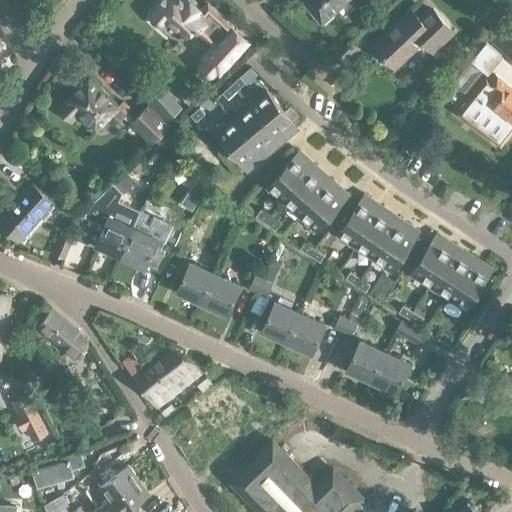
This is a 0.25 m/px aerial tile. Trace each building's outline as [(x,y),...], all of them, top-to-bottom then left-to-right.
[(187,0),(185,0),(182,4),(177,0),(166,0),(163,0),(158,5),(161,8),(155,13),(153,14),(152,16),(151,18),(151,21),(152,24),(154,26),(157,27),(160,27),(163,26),(164,24),(182,42),(194,31),(213,49),(203,60),(206,63),(204,64),(203,66),(203,69),(203,71),(204,73),(205,75),(207,76),(210,77),(214,77),(216,76),(217,75),(218,76),(228,66),(230,68),(251,43),(234,28),(232,30),(209,10),(201,17),(193,9),(195,6),(187,0)] [(299,0),(321,25),(350,0),(299,0)] [(431,5),(418,18),(409,9),(372,45),(393,68),(422,40),(433,52),(455,31),(431,5)] [(511,11),(510,13),(487,37),(511,60),(511,11)] [(240,75),(231,83),(237,90),(245,81),(240,75)] [(487,81),(461,112),(500,143),(511,127),(511,90),(495,76),(489,83),(487,81)] [(116,106),(88,78),(57,109),(70,121),(78,113),(94,129),(107,117),(114,124),(129,109),(121,101),(116,106)] [(237,90),(231,83),(222,92),(228,98),(237,90)] [(181,108),(163,88),(149,101),(167,121),(181,108)] [(265,90),(248,104),(274,134),(291,120),(265,90)] [(171,125),(148,102),(128,122),(151,145),(171,125)] [(248,104),(231,118),(257,148),(274,134),(248,104)] [(205,112),(199,106),(190,114),(196,120),(205,112)] [(257,148),(231,118),(214,133),(240,163),(257,148)] [(308,171),(292,156),(266,186),(282,200),(308,171)] [(308,171),(282,200),(299,215),(325,186),(308,171)] [(197,178),(191,186),(202,194),(208,185),(197,178)] [(134,224),(140,210),(118,200),(122,192),(112,181),(84,209),(86,210),(84,215),(102,224),(93,244),(119,256),(134,224)] [(54,200),(32,182),(0,217),(0,224),(18,241),(28,230),(31,233),(42,221),(39,218),(54,200)] [(325,186),(299,215),(315,230),(342,200),(325,186)] [(64,195),(56,205),(75,221),(83,211),(64,195)] [(377,213),(358,200),(336,233),(355,245),(377,213)] [(265,222),(271,215),(261,208),(256,215),(265,222)] [(377,213),(355,245),(373,258),(395,225),(377,213)] [(271,215),(265,222),(275,229),(280,222),(271,215)] [(134,224),(119,256),(145,268),(160,236),(134,224)] [(395,225),(373,258),(391,270),(413,238),(395,225)] [(182,231),(175,246),(184,250),(191,236),(182,231)] [(65,259),(74,238),(60,233),(52,253),(65,259)] [(449,251),(431,239),(410,273),(428,284),(449,251)] [(314,247),(304,241),(300,248),(310,255),(314,247)] [(325,254),(314,247),(310,255),(320,261),(325,254)] [(468,263),(449,251),(428,284),(447,296),(468,263)] [(269,265),(264,278),(272,281),(282,261),(274,257),(269,265)] [(201,303),(215,271),(189,259),(174,291),(201,303)] [(487,275),(468,263),(447,296),(466,308),(487,275)] [(350,270),(345,278),(355,284),(360,277),(360,276),(350,270)] [(215,271),(201,303),(227,315),(241,283),(215,271)] [(382,298),(394,280),(382,272),(370,290),(382,298)] [(257,292),(263,278),(255,274),(248,288),(257,292)] [(360,277),(355,284),(366,291),(370,283),(360,277)] [(263,278),(257,292),(266,297),(272,281),(264,278),(263,278)] [(0,347),(1,348),(10,294),(0,291),(0,347)] [(285,342),(300,310),(274,298),(259,330),(285,342)] [(403,304),(398,311),(408,317),(413,310),(403,304)] [(413,310),(408,317),(419,324),(423,316),(425,312),(416,307),(414,311),(413,310)] [(76,332),(50,309),(35,326),(72,360),(86,343),(75,333),(76,332)] [(326,322),(300,310),(285,342),(311,354),(326,322)] [(340,313),(333,327),(342,331),(348,317),(340,313)] [(348,317),(342,331),(350,335),(357,321),(356,320),(348,317)] [(421,346),(428,334),(401,319),(394,331),(421,346)] [(446,333),(442,331),(438,338),(442,340),(448,344),(449,344),(453,337),(452,337),(446,333)] [(370,381),(385,349),(359,337),(344,369),(370,381)] [(122,363),(157,409),(206,370),(194,361),(184,355),(171,344),(144,367),(133,354),(122,363)] [(411,361),(385,349),(370,381),(396,393),(411,361)] [(59,371),(65,380),(67,379),(75,374),(69,365),(59,371)] [(86,389),(76,373),(75,374),(67,379),(77,395),(86,389)] [(50,431),(26,390),(12,398),(20,412),(17,414),(24,427),(28,425),(36,439),(50,431)] [(96,415),(90,407),(86,409),(92,418),(96,415)] [(162,417),(165,422),(165,421),(175,415),(171,410),(162,417)] [(49,443),(52,451),(62,447),(57,439),(49,443)] [(31,470),(37,487),(56,481),(58,487),(65,485),(63,479),(74,476),(72,469),(85,465),(81,453),(67,458),(68,459),(31,470)] [(97,508),(137,479),(127,465),(98,486),(96,482),(84,490),(97,508)] [(148,493),(137,479),(97,508),(99,511),(141,511),(134,503),(148,493)] [(477,505),(471,505),(467,502),(458,511),(479,511),(478,511),(477,505)]
